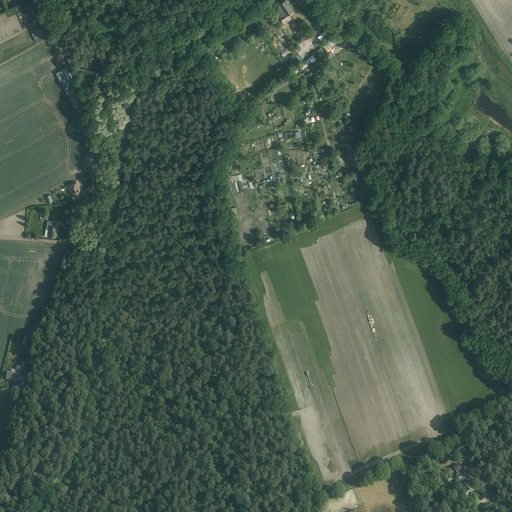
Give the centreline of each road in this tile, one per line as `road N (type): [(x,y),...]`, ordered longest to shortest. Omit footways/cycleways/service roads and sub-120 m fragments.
road 1 (tertiary): [(40,511),(79,440),(128,95),(253,0)]
road 2 (track): [(320,0),(430,115)]
